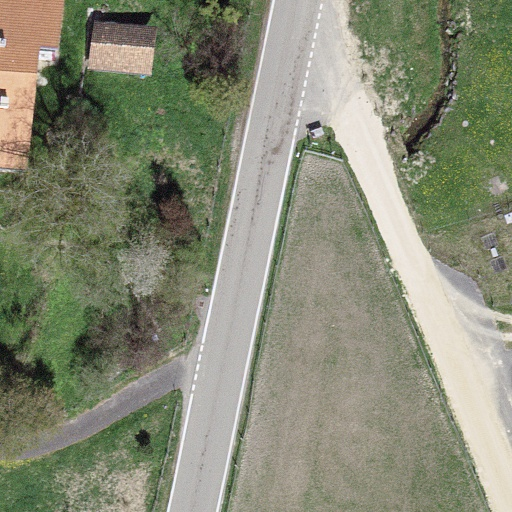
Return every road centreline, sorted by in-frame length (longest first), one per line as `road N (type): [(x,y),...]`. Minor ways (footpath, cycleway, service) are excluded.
road 1 (tertiary): [(299,0),(196,511)]
road 2 (track): [(284,66),(334,90),(511,508)]
